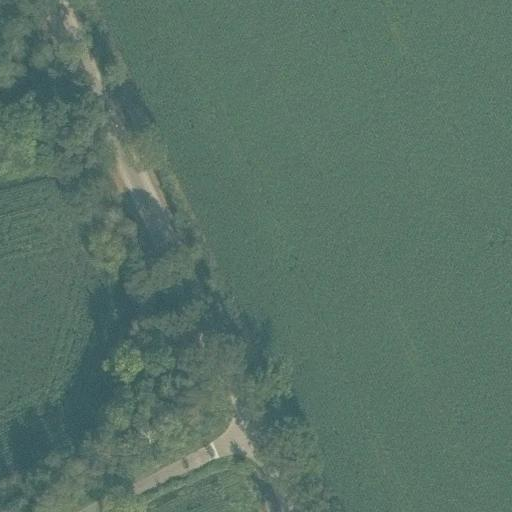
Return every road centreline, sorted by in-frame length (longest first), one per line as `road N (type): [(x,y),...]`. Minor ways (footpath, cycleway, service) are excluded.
road 1 (unclassified): [(252,440),(59,0)]
road 2 (unclassified): [(99,511),(252,440)]
